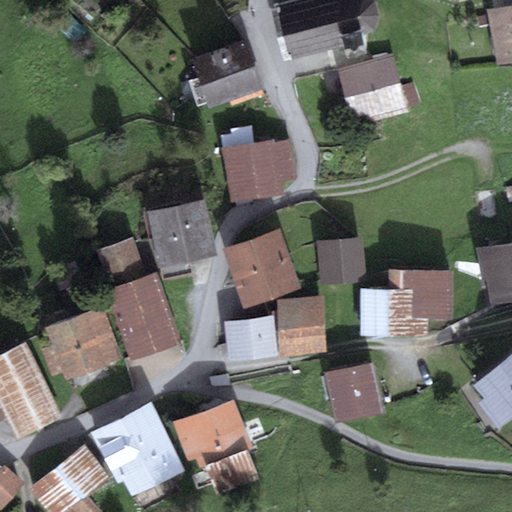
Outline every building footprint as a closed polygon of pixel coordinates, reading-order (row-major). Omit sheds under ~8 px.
[(350,1),(293,10),(299,47),(356,37),(350,1)] [(511,23),(501,25),(506,72),(511,71),(511,23)] [(246,44),(196,59),(208,97),(258,82),(246,44)] [(404,73),(350,88),(361,128),(415,113),(404,73)] [(251,132),(224,137),(235,200),(282,191),(279,179),(294,177),(287,139),(254,145),(251,132)] [(201,203),(151,213),(165,277),(191,271),(187,254),(210,249),(201,203)] [(275,234),(229,251),(247,300),(274,290),(276,295),(295,288),(275,234)] [(134,242),(98,252),(107,279),(143,269),(134,242)] [(511,242),(481,249),(493,302),(511,298),(511,242)] [(360,245),(318,246),(318,286),(360,285),(360,245)] [(155,274),(105,289),(126,355),(176,340),(155,274)] [(387,275),(388,291),(412,292),(412,323),(426,324),(454,320),(451,276),(387,275)] [(388,291),(361,291),(360,338),(426,339),(426,324),(412,323),(412,292),(388,291)] [(319,298),(280,299),(282,349),(321,348),(319,298)] [(101,308),(51,327),(69,376),(119,358),(101,308)] [(270,320),(231,323),(233,356),(273,353),(270,320)] [(29,348),(0,359),(0,416),(10,441),(58,423),(29,348)] [(511,362),(477,391),(507,427),(511,422),(511,362)] [(370,367),(332,375),(341,417),(379,409),(370,367)] [(231,400),(179,422),(198,465),(249,444),(231,400)] [(151,410),(96,437),(126,497),(181,469),(151,410)] [(84,448),(33,487),(52,511),(94,511),(83,497),(107,478),(84,448)] [(3,470),(0,472),(0,502),(1,503),(18,484),(3,470)]
